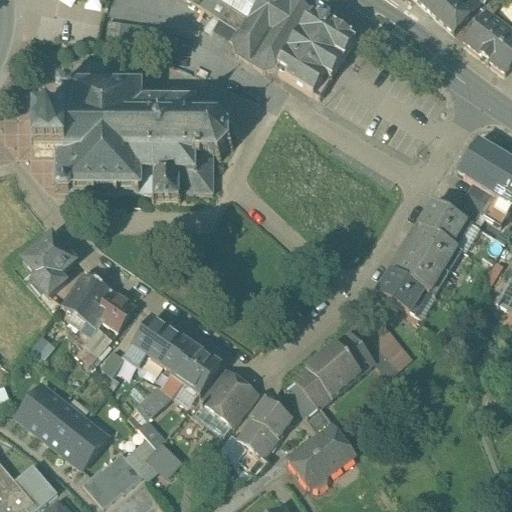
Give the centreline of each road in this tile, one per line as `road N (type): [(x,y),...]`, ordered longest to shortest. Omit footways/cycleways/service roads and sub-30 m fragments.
road 1 (residential): [(0,147),(87,255),(258,379),(343,295)]
road 2 (residential): [(425,189),(276,97),(224,189),(343,295)]
road 3 (secondary): [(344,0),(482,95)]
road 4 (residential): [(343,295),(425,189)]
